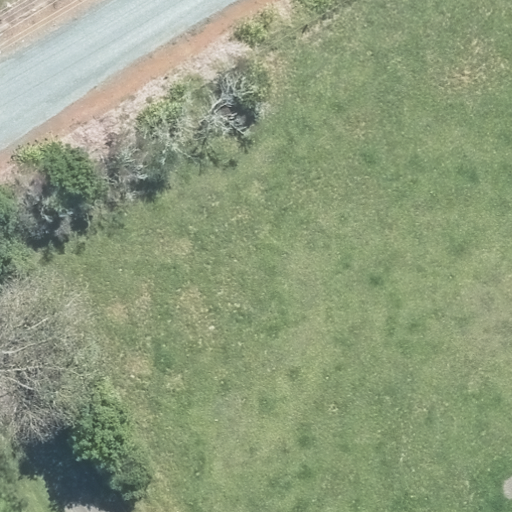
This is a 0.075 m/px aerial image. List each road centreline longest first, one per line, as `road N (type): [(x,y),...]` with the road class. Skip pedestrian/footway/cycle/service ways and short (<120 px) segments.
road 1 (unclassified): [(0,87),(148,0)]
road 2 (unclassified): [(67,511),(0,406)]
